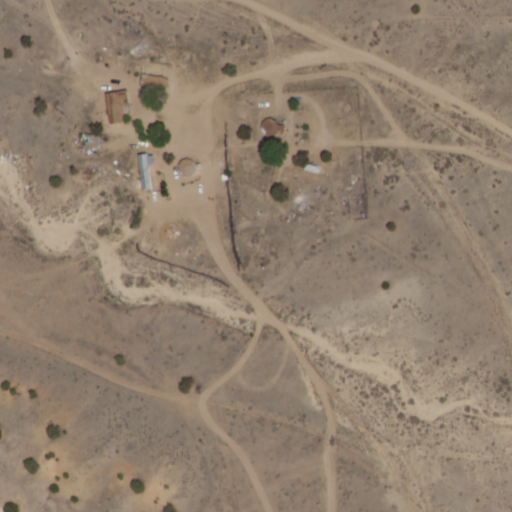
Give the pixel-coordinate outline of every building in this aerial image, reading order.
[(163,76),(138,76),(138,89),(163,89),(163,76)] [(106,123),(122,122),(121,106),(125,106),(124,91),(104,92),(106,123)] [(262,135),(279,134),(278,122),(262,123),(262,135)] [(86,148),(96,149),(97,137),(87,136),(86,148)] [(150,154),(136,155),(137,190),(148,190),(147,165),(151,165),(150,154)]
